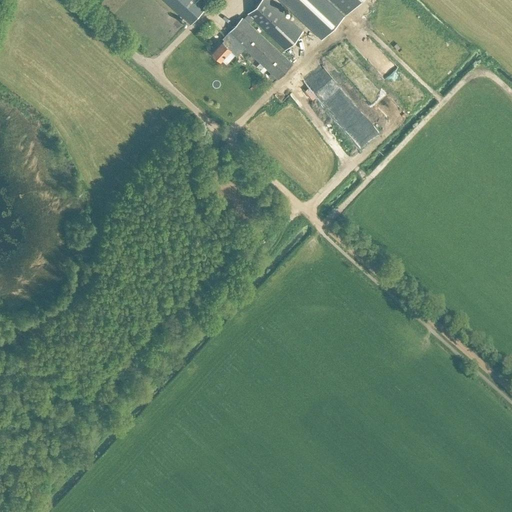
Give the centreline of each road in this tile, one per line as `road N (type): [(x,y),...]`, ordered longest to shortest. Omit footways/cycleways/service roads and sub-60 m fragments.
road 1 (unclassified): [(320,222),(73,0)]
road 2 (track): [(320,222),(511,394)]
road 3 (track): [(511,93),(491,76),(467,76),(325,226)]
road 4 (track): [(210,124),(211,183),(258,225),(300,205)]
